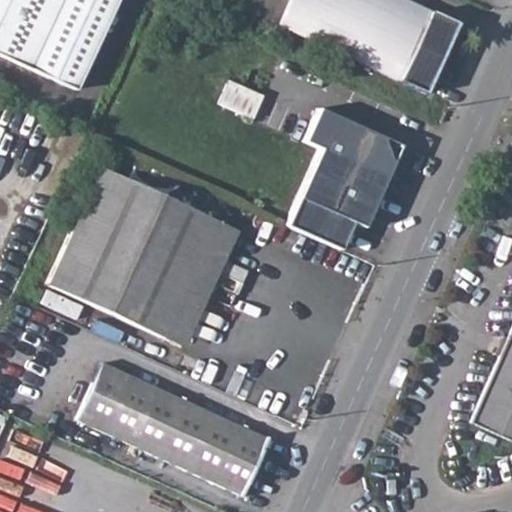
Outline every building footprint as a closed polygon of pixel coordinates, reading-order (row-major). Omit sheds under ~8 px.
[(0,0),(0,56),(72,90),(113,0),(0,0)] [(227,0),(226,4),(422,93),(453,25),(398,0),(227,0)] [(223,103),(262,105),(263,87),(224,85),(223,103)] [(319,148),(284,223),(338,248),(350,223),(362,227),(392,162),(389,160),(381,141),(383,138),(318,108),(302,141),(319,148)] [(46,284),(163,339),(216,224),(98,170),(46,284)] [(497,356),(468,421),(467,423),(511,441),(511,324),(505,340),(497,356)] [(99,365),(75,419),(238,494),(263,440),(99,365)]
